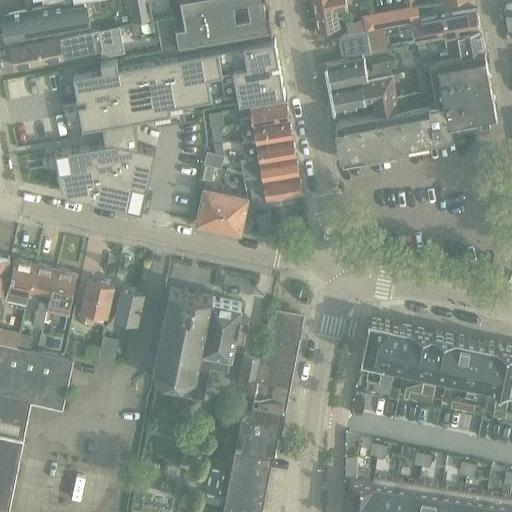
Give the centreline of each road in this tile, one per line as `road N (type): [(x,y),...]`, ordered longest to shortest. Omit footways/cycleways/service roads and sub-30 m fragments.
road 1 (residential): [(0,200),(277,258),(350,283)]
road 2 (residential): [(350,283),(290,0)]
road 3 (tertiary): [(308,511),(311,413),(331,315),(350,283)]
road 4 (tertiary): [(511,303),(373,277),(350,283)]
